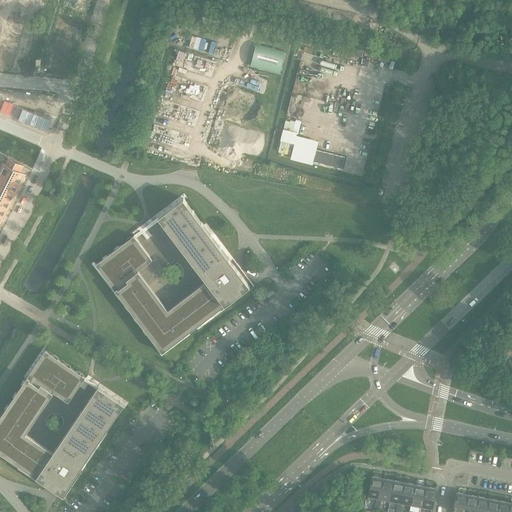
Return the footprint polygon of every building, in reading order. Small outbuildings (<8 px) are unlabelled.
[(12,0),(11,10),(30,13),(31,0),(12,0)] [(84,19),(88,0),(69,0),(66,14),(84,19)] [(7,16),(0,47),(0,64),(14,67),(25,20),(7,16)] [(67,72),(79,26),(63,21),(51,68),(67,72)] [(279,27),(275,45),(287,48),(291,30),(279,27)] [(256,44),(250,65),(279,73),(285,52),(256,44)] [(317,152),(315,163),(342,170),(345,158),(317,151),(317,152)] [(2,163),(0,165),(0,172),(20,183),(24,174),(20,172),(23,167),(9,160),(6,165),(2,163)] [(0,182),(16,191),(20,183),(0,172),(0,182)] [(0,192),(12,199),(16,191),(0,182),(0,192)] [(0,192),(0,202),(8,207),(12,199),(0,192)] [(96,265),(95,265),(112,287),(114,290),(117,293),(119,291),(123,295),(122,296),(126,301),(124,302),(124,303),(126,305),(128,303),(132,307),(131,308),(135,313),(133,314),(133,315),(135,317),(137,315),(141,319),(140,320),(144,325),(142,326),(144,329),(146,327),(153,337),(151,338),(153,341),(156,339),(159,343),(158,344),(162,349),(160,350),(162,353),(184,336),(189,332),(191,331),(191,330),(190,329),(195,325),(195,324),(199,321),(201,323),(203,321),(202,320),(207,316),(207,315),(211,312),(213,314),(215,312),(214,311),(224,304),(225,305),(227,303),(226,302),(249,285),(247,282),(244,278),(242,276),(239,272),(240,272),(238,270),(235,266),(233,264),(230,260),(231,260),(229,258),(221,249),(220,246),(219,246),(212,237),(211,234),(210,234),(203,225),(201,222),(199,224),(192,215),(194,213),(194,212),(193,210),(192,210),(190,212),(185,205),(187,203),(186,202),(183,198),(158,217),(159,218),(160,220),(163,217),(171,227),(167,229),(169,232),(172,229),(180,239),(177,241),(178,243),(179,243),(186,253),(187,255),(188,255),(195,265),(196,267),(197,267),(204,277),(206,279),(209,283),(171,312),(167,315),(138,276),(134,270),(150,258),(134,236),(132,238),(131,238),(133,240),(129,244),(128,243),(123,247),(122,245),(120,247),(119,247),(121,248),(111,256),(110,254),(108,256),(107,256),(109,258),(105,262),(104,261),(99,265),(98,263),(96,265)] [(66,305),(62,312),(64,313),(67,314),(71,307),(66,305)] [(0,453),(6,457),(12,461),(14,462),(14,463),(15,461),(21,464),(21,463),(26,467),(24,469),(26,471),(27,471),(28,469),(33,473),(34,472),(38,475),(36,478),(39,479),(40,478),(63,494),(65,491),(68,487),(70,485),(69,485),(72,481),(74,478),(73,478),(76,475),(78,472),(80,468),(80,469),(82,466),(88,456),(89,456),(90,454),(90,453),(97,443),(97,444),(98,441),(105,431),(107,429),(104,427),(111,417),(114,419),(114,418),(115,416),(113,414),(118,407),(120,409),(121,408),(124,404),(98,386),(96,389),(100,391),(93,401),(90,399),(88,401),(91,404),(85,414),(81,411),(79,415),(80,415),(73,424),(71,426),(72,427),(65,436),(64,436),(63,439),(56,449),(54,451),(55,451),(52,455),(24,437),(21,435),(49,394),(53,388),(70,400),(79,387),(85,378),(83,376),(81,378),(76,375),(77,374),(72,371),(73,369),(70,367),(69,369),(59,362),(60,361),(58,359),(56,362),(51,359),(52,358),(47,354),(48,352),(45,351),(30,373),(28,376),(26,380),(28,382),(25,386),(24,386),(21,391),(19,390),(17,392),(20,394),(17,399),(16,398),(12,403),(10,402),(9,404),(9,405),(11,406),(8,411),(8,410),(5,414),(3,413),(2,415),(1,415),(3,416),(2,418),(0,421),(0,453)] [(379,499),(383,479),(372,476),(368,496),(377,498),(379,499)] [(390,501),(394,481),(383,479),(379,499),(382,499),(390,501)] [(400,503),(404,483),(394,481),(390,501),(398,502),(400,503)] [(411,505),(415,485),(404,483),(400,503),(403,503),(411,505)] [(422,507),(425,487),(415,485),(411,505),(419,506),(422,507)] [(433,509),(437,489),(425,487),(422,507),(424,507),(433,509)] [(464,511),(468,494),(456,492),(452,511),(464,511)] [(475,511),(478,497),(468,494),(464,511),(475,511)] [(486,511),(489,499),(478,497),(475,511),(486,511)] [(497,511),(499,501),(489,499),(486,511),(497,511)] [(508,511),(510,503),(499,501),(497,511),(508,511)]
